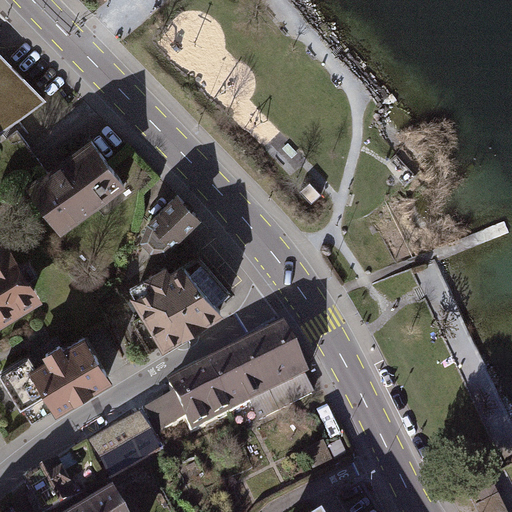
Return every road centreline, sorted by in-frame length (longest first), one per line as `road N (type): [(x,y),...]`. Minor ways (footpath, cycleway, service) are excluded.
road 1 (primary): [(36,0),(299,283)]
road 2 (tertiary): [(0,485),(65,432),(299,283)]
road 3 (primary): [(299,283),(390,441)]
road 4 (residential): [(274,511),(390,441)]
